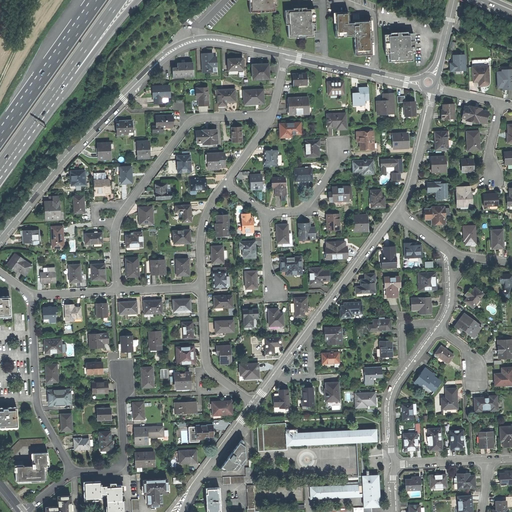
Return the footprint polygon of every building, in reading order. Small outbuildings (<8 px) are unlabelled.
[(256,12),(274,11),(273,0),(248,0),(249,12),(256,12)] [(312,9),(305,9),(305,7),(293,8),(293,10),(286,10),(287,37),(300,37),(313,36),(312,9)] [(371,55),(369,20),(348,21),(347,12),(333,13),(335,37),(353,37),(354,56),(362,55),(371,55)] [(412,60),(411,33),(405,33),(404,32),(392,32),(392,34),(385,34),(387,62),(401,61),(412,60)] [(207,54),(202,54),(202,72),(213,72),(213,68),(217,68),(216,57),(212,57),(212,53),(207,54)] [(456,70),(464,70),(463,55),(452,55),(452,63),(449,63),(449,70),(456,70)] [(228,70),(242,70),(242,58),(233,59),(227,59),(228,70)] [(193,76),(193,62),(177,63),(177,67),(172,67),(172,71),(173,77),(193,76)] [(259,64),(252,64),(253,79),(268,78),(267,64),(259,64)] [(473,67),(473,81),(473,82),(479,82),(480,82),(482,82),(483,85),(483,86),(486,86),(488,85),(488,84),(489,83),(489,67),(473,67)] [(508,90),(511,89),(511,70),(502,71),(502,73),(498,73),(499,88),(503,88),(503,90),(508,90)] [(293,85),(306,84),(305,73),(292,74),(292,80),(293,85)] [(335,81),(326,82),(327,95),(329,95),(329,96),(338,96),(338,95),(343,94),(343,81),(335,81)] [(170,96),(169,85),(154,86),(154,91),(153,92),(153,94),(154,97),(155,98),(155,103),(162,102),(162,97),(170,96)] [(201,105),(208,105),(207,87),(196,88),(196,97),(198,97),(198,105),(201,105)] [(358,93),(351,93),(352,106),(364,105),(364,100),(367,100),(367,87),(362,88),(358,88),(358,93)] [(225,102),(235,102),(234,89),(217,90),(217,106),(221,106),(225,105),(225,102)] [(252,104),(263,103),(262,89),(243,90),(243,104),(252,104)] [(383,101),(375,101),(376,114),(382,114),(393,114),(392,93),(388,94),(383,94),(383,101)] [(404,96),(396,97),(397,103),(403,103),(403,110),(404,110),(405,116),(414,115),(414,101),(409,102),(404,102),(404,96)] [(307,112),(307,97),(288,98),(288,103),(286,103),(286,106),(286,109),(288,109),(288,115),(296,114),(296,112),(300,112),(300,113),(307,112)] [(440,114),(440,119),(453,118),(452,104),(441,104),(441,110),(439,110),(440,114)] [(468,107),(463,106),(460,121),(471,123),(471,121),(477,123),(477,121),(485,122),(487,111),(479,110),(480,108),(473,107),(468,106),(468,107)] [(339,129),(345,129),(344,113),(326,114),(327,126),(333,125),(339,125),(339,129)] [(153,127),(153,133),(162,132),(162,128),(173,127),(173,123),(172,116),(156,117),(156,126),(153,127)] [(132,134),(132,120),(122,120),(118,121),(118,124),(116,124),(116,135),(132,134)] [(299,123),(279,124),(279,128),(278,128),(279,132),(279,138),(291,137),(291,135),(300,134),(299,123)] [(232,130),(232,142),(242,142),(241,127),(231,128),(232,130)] [(210,130),(197,131),(197,135),(196,135),(196,140),(197,146),(212,145),(212,143),(217,143),(216,129),(210,129),(210,130)] [(359,150),(372,149),(371,131),(355,131),(355,136),(358,136),(358,144),(359,150)] [(434,149),(447,148),(446,143),(445,131),(433,132),(433,138),(434,143),(433,144),(434,149)] [(478,138),(477,131),(465,132),(466,150),(477,150),(477,142),(478,142),(478,138)] [(406,133),(392,134),(393,148),(407,147),(407,140),(406,133)] [(318,140),(305,141),(305,157),(318,157),(318,151),(317,151),(317,149),(317,146),(319,146),(318,140)] [(137,142),(138,158),(149,157),(149,149),(148,141),(137,142)] [(111,159),(110,142),(97,143),(98,150),(98,160),(111,159)] [(263,160),(263,166),(277,166),(276,149),(264,150),(264,156),(264,160),(263,160)] [(503,164),(511,163),(511,151),(503,152),(503,159),(503,164)] [(224,153),(207,154),(208,169),(215,169),(215,167),(225,166),(224,160),(224,153)] [(190,155),(177,156),(177,162),(177,172),(193,172),(192,164),(190,164),(190,155)] [(439,170),(444,170),(444,156),(429,157),(430,163),(431,172),(439,171),(439,170)] [(400,159),(380,160),(381,173),(386,173),(385,167),(395,166),(395,172),(391,173),(391,180),(399,180),(399,172),(401,172),(401,167),(400,159)] [(471,159),(460,159),(460,172),(471,171),(471,166),(471,159)] [(372,160),(351,161),(352,167),(352,172),(361,171),(361,174),(372,174),(372,160)] [(120,167),(120,183),(132,183),(132,175),(131,167),(120,167)] [(293,169),(294,181),(307,181),(311,181),(310,168),(293,169)] [(71,186),(83,185),(82,170),(70,171),(71,176),(71,186)] [(105,179),(105,172),(94,173),(95,193),(103,193),(109,192),(109,179),(105,179)] [(249,175),(250,189),(254,189),(261,189),(260,174),(249,175)] [(284,177),(270,178),(271,185),(274,185),(275,195),(279,195),(285,194),(284,177)] [(195,179),(190,180),(191,189),(196,189),(196,190),(197,190),(206,189),(206,184),(206,179),(195,179)] [(435,199),(445,198),(444,183),(442,183),(442,181),(432,182),(432,184),(426,184),(426,187),(426,190),(435,190),(435,199)] [(171,192),(166,192),(166,184),(155,184),(156,190),(156,199),(171,198),(171,192)] [(348,198),(351,198),(350,186),(331,187),(331,190),(331,193),(328,193),(328,201),(332,201),(332,204),(338,204),(338,201),(339,201),(340,201),(348,200),(348,198)] [(468,186),(455,187),(455,193),(454,193),(455,206),(470,205),(470,195),(468,195),(468,190),(468,186)] [(383,197),(380,197),(380,190),(370,190),(371,208),(384,207),(383,202),(383,197)] [(490,205),(490,207),(496,207),(495,194),(488,194),(481,195),(482,205),(490,205)] [(74,213),(85,213),(85,204),(84,195),(74,196),(74,213)] [(59,201),(45,202),(46,207),(46,220),(60,219),(59,201)] [(182,222),(191,221),(191,211),(190,205),(181,205),(181,206),(175,206),(176,213),(182,212),(182,222)] [(423,209),(423,218),(430,218),(430,221),(431,224),(443,223),(443,217),(448,217),(448,207),(442,208),(442,206),(430,207),(430,209),(423,209)] [(153,223),(152,207),(139,207),(139,216),(139,224),(153,223)] [(242,232),(253,231),(253,225),(252,217),(249,217),(249,213),(241,213),(242,232)] [(328,214),(326,214),(327,230),(339,230),(338,214),(328,214)] [(216,236),(229,235),(227,215),(217,215),(217,219),(217,223),(215,224),(216,236)] [(366,215),(352,216),(353,231),(367,230),(366,223),(366,215)] [(298,223),(298,239),(309,239),(309,238),(314,238),(314,227),(309,227),(309,223),(305,223),(298,223)] [(276,224),(277,243),(282,243),(282,246),(291,245),(290,236),(287,236),(287,224),(282,224),(276,224)] [(469,244),(474,244),(473,225),(461,226),(462,240),(463,240),(464,244),(469,244)] [(63,226),(51,227),(52,247),(57,247),(57,246),(62,245),(62,236),(63,236),(63,229),(63,226)] [(32,241),(40,240),(39,229),(31,230),(31,229),(23,230),(23,235),(23,243),(32,243),(32,241)] [(190,229),(173,230),(173,240),(171,240),(171,243),(190,243),(190,236),(190,229)] [(490,243),(491,248),(496,248),(502,248),(501,229),(489,230),(490,242),(490,243)] [(142,246),(141,232),(132,233),(132,235),(126,235),(126,242),(126,247),(142,246)] [(86,244),(103,243),(102,237),(102,233),(85,234),(86,244)] [(242,248),(243,257),(254,257),(254,252),(254,247),(254,241),(239,241),(239,248),(242,248)] [(343,241),(325,242),(326,247),(325,247),(325,258),(333,258),(333,259),(346,258),(346,252),(346,246),(344,246),(343,241)] [(412,242),(404,243),(404,257),(420,256),(419,245),(415,245),(412,245),(412,242)] [(213,263),(223,262),(222,246),(211,246),(211,251),(212,255),(213,255),(213,263)] [(383,262),(381,262),(381,268),(396,267),(394,246),(383,247),(383,251),(384,256),(382,256),(383,262)] [(32,266),(16,253),(7,265),(11,268),(17,272),(18,270),(25,275),(32,266)] [(301,274),(300,256),(280,257),(281,264),(281,271),(286,271),(286,275),(301,274)] [(138,257),(126,258),(126,267),(126,275),(128,277),(139,276),(138,257)] [(188,265),(188,257),(176,257),(176,275),(189,275),(188,265)] [(158,274),(166,274),(165,260),(151,260),(151,274),(158,274)] [(69,265),(70,282),(76,282),(81,281),(81,264),(69,265)] [(106,268),(105,264),(91,264),(92,280),(106,279),(106,268)] [(322,267),(309,268),(309,284),(322,283),(322,282),(329,282),(328,276),(328,270),(322,270),(322,267)] [(245,288),(257,288),(256,282),(256,270),(244,271),(245,288)] [(215,288),(226,288),(225,271),(224,271),(213,272),(212,272),(213,278),(213,282),(214,282),(215,288)] [(56,272),(40,273),(41,283),(47,283),(56,282),(56,272)] [(418,290),(436,289),(435,280),(434,272),(417,273),(418,290)] [(355,293),(374,292),(374,281),(374,273),(363,274),(364,279),(360,279),(360,282),(360,286),(354,286),(355,293)] [(504,274),(498,274),(498,282),(503,282),(503,285),(503,288),(502,288),(501,289),(502,290),(502,292),(501,293),(501,295),(502,296),(503,296),(505,296),(507,296),(509,294),(510,292),(511,289),(511,288),(511,273),(504,274)] [(398,287),(400,287),(399,277),(384,278),(385,287),(386,287),(386,296),(392,296),(392,297),(397,297),(397,287),(398,287)] [(481,293),(473,287),(471,289),(468,287),(466,291),(464,294),(466,296),(463,301),(472,306),(475,308),(480,301),(478,298),(481,293)] [(214,307),(232,306),(232,295),(214,296),(214,301),(214,307)] [(0,297),(0,315),(11,315),(11,307),(10,297),(0,297)] [(303,308),(307,308),(306,297),(293,298),(294,317),(304,317),(303,312),(303,308)] [(419,313),(430,312),(429,304),(429,297),(411,298),(411,309),(419,309),(419,313)] [(181,299),(173,299),(174,312),(191,311),(190,298),(181,299)] [(145,313),(162,312),(161,300),(152,300),(144,301),(145,313)] [(120,314),(137,313),(137,302),(129,302),(129,301),(124,302),(119,302),(120,314)] [(360,301),(343,302),(343,305),(340,305),(340,309),(339,310),(340,313),(340,317),(351,316),(351,313),(361,313),(360,301)] [(101,303),(96,303),(97,317),(108,316),(107,303),(101,303)] [(81,307),(73,307),(73,304),(70,305),(66,305),(66,320),(72,320),(72,318),(81,318),(81,307)] [(56,322),(56,312),(58,312),(58,306),(43,307),(44,312),(44,319),(49,319),(49,322),(56,322)] [(252,317),(257,317),(257,308),(253,308),(243,308),(244,326),(253,326),(252,317)] [(278,313),(277,309),(272,309),(267,309),(268,326),(283,325),(282,313),(278,313)] [(480,326),(463,312),(458,319),(453,325),(458,329),(459,326),(472,336),(480,326)] [(369,331),(391,330),(390,325),(390,319),(381,320),(381,318),(378,318),(378,320),(373,320),(373,325),(368,325),(369,331)] [(234,331),(233,320),(215,321),(216,326),(216,332),(234,331)] [(183,338),(194,337),(193,329),(193,321),(182,322),(183,338)] [(340,326),(323,327),(324,333),(324,339),(327,339),(328,344),(342,343),(340,326)] [(161,331),(149,332),(150,349),(154,349),(162,349),(161,331)] [(108,334),(90,334),(90,348),(101,347),(101,343),(105,343),(108,343),(108,334)] [(132,335),(121,336),(122,352),(126,352),(133,352),(133,346),(137,346),(138,345),(138,342),(138,341),(138,340),(137,339),(132,339),(132,335)] [(265,338),(265,354),(274,353),(274,350),(273,346),(281,346),(280,337),(265,338)] [(61,339),(45,340),(45,344),(46,353),(62,352),(61,339)] [(498,356),(498,358),(511,357),(511,343),(511,340),(498,341),(498,346),(500,346),(500,352),(498,352),(498,356)] [(381,357),(392,356),(392,349),(391,341),(380,342),(381,357)] [(220,363),(231,362),(229,345),(216,345),(217,351),(217,354),(220,354),(220,363)] [(194,353),(194,346),(177,347),(178,364),(195,363),(194,353)] [(435,355),(448,364),(454,355),(441,346),(438,351),(435,355)] [(339,366),(338,352),(321,353),(321,358),(322,363),(334,362),(334,366),(339,366)] [(88,374),(103,373),(102,367),(102,362),(87,363),(88,374)] [(244,378),(258,377),(258,371),(257,363),(240,364),(240,374),(244,374),(244,378)] [(47,382),(58,382),(57,364),(46,365),(46,372),(47,382)] [(142,387),(154,387),(153,367),(141,367),(142,379),(142,387)] [(381,373),(381,367),(364,368),(365,385),(374,385),(373,378),(382,377),(381,373)] [(494,380),(495,386),(511,384),(511,367),(501,368),(501,374),(494,375),(494,380)] [(434,391),(441,382),(434,377),(435,376),(424,368),(418,376),(419,376),(417,379),(414,383),(420,387),(423,383),(424,382),(427,384),(426,386),(434,391)] [(189,372),(176,373),(176,388),(190,387),(189,379),(189,372)] [(108,382),(92,382),(92,394),(108,393),(108,388),(108,382)] [(329,382),(326,383),(326,396),(328,396),(328,401),(339,400),(338,382),(329,382)] [(305,405),(314,405),(313,387),(306,387),(302,387),(303,399),(305,401),(305,405)] [(279,406),(289,406),(288,388),(282,388),(278,388),(278,394),(273,395),(273,405),(279,405),(279,406)] [(442,409),(443,414),(456,413),(456,408),(457,408),(456,391),(456,388),(445,389),(445,396),(441,396),(441,409),(442,409)] [(71,404),(70,390),(48,391),(48,394),(49,405),(71,404)] [(375,393),(355,394),(356,408),(368,407),(368,406),(370,405),(371,405),(375,404),(375,399),(375,393)] [(474,398),(475,411),(497,410),(496,396),(489,396),(489,399),(483,399),(483,398),(477,398),(474,398)] [(213,416),(232,414),(231,401),(225,401),(222,401),(222,403),(212,403),(213,416)] [(133,420),(144,419),(142,402),(132,402),(132,414),(133,420)] [(190,403),(175,403),(175,413),(180,413),(180,414),(187,413),(195,412),(195,402),(190,403)] [(403,420),(413,419),(413,416),(412,409),(416,409),(415,404),(401,405),(402,409),(403,420)] [(0,427),(17,427),(16,420),(16,408),(0,408),(0,427)] [(110,408),(96,408),(96,421),(105,420),(105,418),(110,418),(110,415),(110,408)] [(60,431),(71,430),(70,413),(60,414),(60,423),(60,431)] [(361,442),(376,441),(376,430),(297,434),(296,429),(286,430),(286,423),(257,424),(258,451),(287,450),(287,446),(356,442),(361,442)] [(417,450),(417,447),(419,447),(419,444),(417,444),(417,434),(421,434),(420,423),(415,423),(416,434),(403,434),(404,442),(404,451),(417,450)] [(194,427),(187,427),(187,431),(187,442),(198,442),(198,439),(204,439),(203,437),(204,437),(205,441),(209,441),(209,437),(213,437),(212,432),(212,425),(200,425),(194,425),(194,427)] [(134,437),(134,445),(146,445),(146,436),(148,436),(148,437),(164,436),(163,426),(147,427),(135,427),(135,433),(134,433),(134,437)] [(511,426),(499,427),(500,447),(508,447),(511,446),(511,426)] [(434,450),(442,450),(440,429),(435,429),(435,428),(423,429),(424,446),(429,445),(429,451),(434,450)] [(458,449),(462,449),(462,445),(462,430),(450,431),(451,449),(456,449),(458,449)] [(111,441),(110,441),(109,432),(99,433),(100,451),(99,451),(99,454),(105,454),(105,451),(111,450),(111,444),(111,441)] [(493,446),(492,432),(478,432),(479,448),(483,448),(487,448),(487,446),(493,446)] [(73,450),(89,449),(88,439),(78,439),(78,438),(73,438),(73,445),(73,450)] [(240,469),(242,465),(240,464),(245,457),(244,441),(241,439),(229,456),(220,468),(222,470),(236,469),(238,467),(240,469)] [(6,452),(11,457),(22,446),(22,440),(19,440),(6,452)] [(345,485),(358,484),(358,483),(363,483),(363,477),(361,442),(356,442),(358,476),(345,477),(345,479),(358,479),(358,482),(346,482),(345,485)] [(176,463),(196,462),(196,458),(196,450),(176,451),(176,463)] [(135,467),(154,466),(154,452),(135,453),(135,462),(135,467)] [(47,458),(47,453),(30,453),(31,466),(23,466),(23,465),(14,465),(14,481),(20,481),(20,483),(39,482),(39,480),(45,480),(45,474),(43,475),(43,467),(46,467),(46,463),(45,458),(47,458)] [(245,468),(245,476),(253,476),(252,459),(249,460),(249,467),(245,468)] [(500,484),(511,483),(511,471),(511,472),(507,472),(507,474),(499,474),(500,480),(500,484)] [(456,484),(457,484),(458,489),(475,488),(474,476),(468,476),(468,474),(462,474),(457,475),(457,476),(455,476),(455,479),(453,478),(453,484),(456,484)] [(430,476),(431,488),(442,488),(446,487),(445,475),(435,476),(430,476)] [(231,483),(244,483),(244,476),(223,477),(223,485),(231,484),(231,483)] [(364,511),(372,511),(372,507),(380,507),(378,476),(372,476),(363,477),(363,483),(358,483),(358,484),(358,485),(310,487),(311,499),(364,496),(364,511)] [(406,491),(420,490),(420,478),(412,478),(412,480),(406,480),(406,486),(406,491)] [(162,506),(161,494),(167,493),(167,479),(143,480),(143,494),(146,494),(146,507),(152,507),(162,506)] [(122,511),(122,485),(115,485),(115,483),(105,484),(105,485),(102,485),(102,488),(100,488),(100,485),(101,485),(101,484),(100,484),(100,481),(84,482),(84,501),(92,501),(100,501),(100,496),(106,496),(106,511),(122,511)] [(220,511),(219,487),(206,487),(206,494),(206,511),(220,511)] [(70,511),(70,495),(57,496),(57,507),(45,507),(44,511),(70,511)] [(471,496),(458,496),(458,508),(455,508),(455,511),(471,511),(471,506),(471,496)] [(505,511),(505,502),(495,502),(496,511),(493,511),(492,511),(505,511)]
